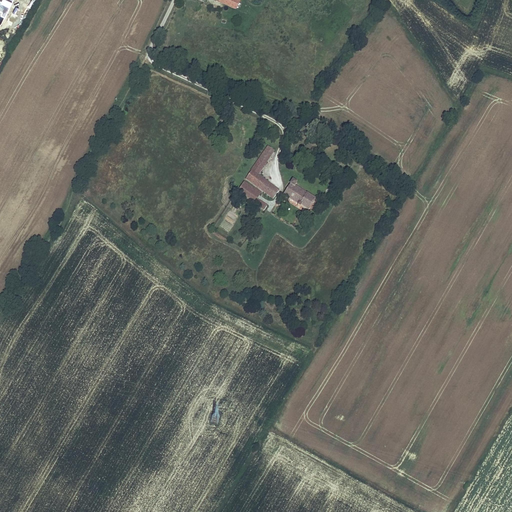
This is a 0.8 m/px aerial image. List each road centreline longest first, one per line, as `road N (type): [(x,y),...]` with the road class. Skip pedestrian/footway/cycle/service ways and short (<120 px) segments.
road 1 (track): [(148,52),(65,213),(0,313)]
road 2 (unclassified): [(270,168),(284,135),(279,123),(149,57),(173,0)]
